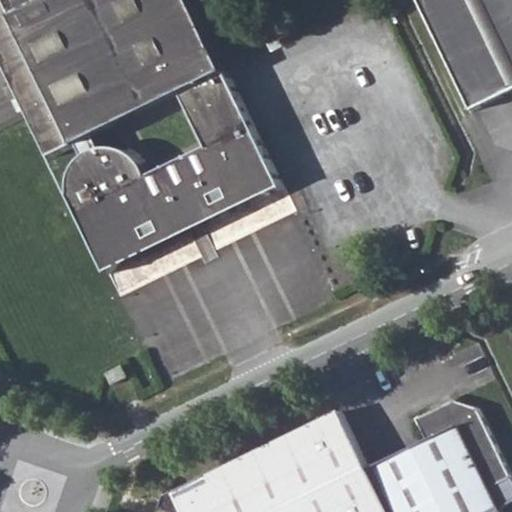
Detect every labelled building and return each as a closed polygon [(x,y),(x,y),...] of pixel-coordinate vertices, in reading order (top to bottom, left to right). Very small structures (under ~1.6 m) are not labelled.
[(279,177),(196,0),(0,0),(0,45),(33,116),(47,145),(182,82),(206,131),(153,157),(135,143),(109,136),(93,137),(77,150),(67,173),(70,196),(82,220),(97,225),(106,242),(118,253),(143,224),(224,184),(272,182),(279,177)] [(511,0),(422,0),(455,69),(473,107),(511,88),(511,0)] [(116,387),(129,381),(124,369),(111,375),(116,387)] [(360,466),(383,511),(466,511),(491,500),(485,487),(503,478),(468,408),(458,389),(412,412),(423,434),(360,466)] [(383,511),(360,466),(334,408),(162,491),(153,511),(383,511)]
